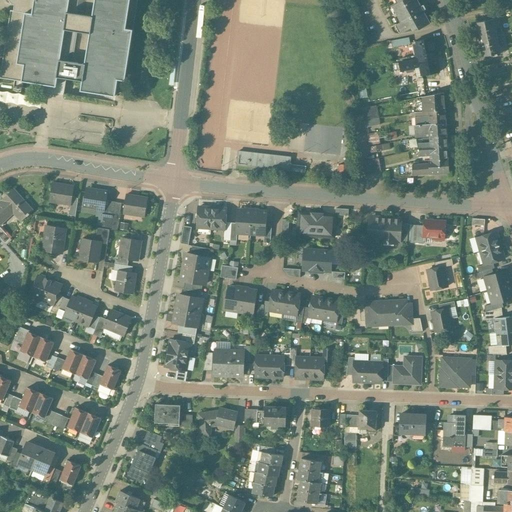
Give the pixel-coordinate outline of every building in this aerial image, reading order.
[(8,0),(12,4),(15,5),(15,7),(14,10),(11,9),(11,11),(1,78),(15,80),(44,85),(56,87),(57,76),(61,77),(66,78),(82,80),(81,90),(116,96),(118,79),(125,80),(137,0),(8,0)] [(417,0),(403,0),(399,2),(391,6),(392,7),(394,6),(397,13),(396,14),(400,22),(396,24),(397,25),(398,25),(403,33),(412,28),(413,30),(418,28),(419,30),(430,24),(424,11),(426,10),(423,5),(421,6),(417,0)] [(494,19),(476,23),(483,56),(501,53),(494,19)] [(409,38),(391,41),(392,48),(410,44),(409,38)] [(433,38),(415,42),(415,45),(413,46),(415,56),(418,55),(435,52),(433,38)] [(435,52),(418,55),(418,59),(420,68),(421,75),(439,72),(435,52)] [(418,59),(399,63),(400,71),(406,70),(407,72),(413,71),(413,69),(420,68),(418,59)] [(0,89),(0,101),(40,108),(42,96),(0,89)] [(444,93),(425,96),(425,103),(422,103),(423,112),(428,111),(445,110),(444,93)] [(376,106),(363,108),(366,121),(378,119),(376,106)] [(445,110),(428,111),(429,117),(415,118),(416,125),(446,124),(445,110)] [(378,119),(366,121),(367,128),(380,125),(378,119)] [(446,124),(416,125),(416,131),(426,130),(427,133),(430,133),(430,136),(427,136),(427,135),(417,136),(417,138),(423,138),(447,136),(446,124)] [(378,132),(367,134),(369,145),(380,143),(378,132)] [(447,136),(423,138),(423,143),(418,144),(418,150),(447,148),(447,136)] [(389,143),(369,147),(370,152),(390,149),(389,143)] [(447,148),(418,150),(418,157),(430,156),(430,161),(448,160),(447,148)] [(290,157),(238,151),(237,165),(283,170),(289,171),(290,164),(290,157)] [(381,171),(379,158),(372,160),(374,172),(381,171)] [(372,160),(364,161),(367,173),(374,172),(372,160)] [(430,161),(429,161),(429,164),(413,166),(413,174),(449,172),(448,160),(430,161)] [(306,166),(290,164),(289,171),(305,172),(306,166)] [(74,186),(52,183),(49,201),(70,205),(71,205),(72,197),(74,186)] [(108,191),(86,188),(83,207),(104,210),(105,210),(106,200),(108,191)] [(14,189),(3,199),(0,202),(0,219),(2,217),(4,219),(14,211),(13,209),(15,208),(24,217),(27,214),(28,215),(30,213),(29,212),(32,209),(14,189)] [(148,198),(126,194),(123,213),(145,217),(148,198)] [(78,198),(72,197),(71,205),(70,205),(69,215),(75,216),(78,198)] [(115,202),(106,200),(105,210),(104,210),(102,228),(110,229),(111,230),(112,220),(115,202)] [(122,203),(115,202),(112,220),(119,221),(122,203)] [(212,208),(198,207),(197,227),(211,228),(212,208)] [(226,209),(212,208),(211,228),(225,229),(225,222),(226,209)] [(247,210),(238,209),(237,223),(237,233),(251,234),(252,211),(247,211),(247,210)] [(266,211),(257,211),(257,212),(252,211),(251,234),(264,235),(265,235),(265,225),(266,211)] [(317,213),(299,212),(298,235),(316,236),(317,213)] [(336,214),(317,213),(316,236),(334,237),(336,215),(336,214)] [(389,242),(391,218),(381,217),(381,221),(380,235),(373,235),(372,241),(389,242)] [(391,218),(389,242),(400,243),(400,241),(401,223),(401,219),(391,218)] [(119,221),(112,220),(111,230),(117,231),(119,221)] [(381,221),(370,220),(369,234),(373,235),(380,235),(381,221)] [(445,222),(425,220),(424,223),(424,226),(424,236),(432,237),(434,239),(444,240),(445,222)] [(408,223),(401,223),(400,241),(407,241),(408,223)] [(66,228),(46,225),(42,250),(62,253),(66,228)] [(272,225),(265,225),(265,235),(264,235),(264,243),(270,243),(272,225)] [(424,226),(411,225),(410,243),(424,244),(424,236),(424,226)] [(192,227),(184,226),(181,243),(188,245),(192,227)] [(11,238),(1,227),(0,227),(0,236),(5,243),(11,238)] [(102,228),(98,227),(96,240),(101,241),(101,243),(107,244),(110,229),(102,228)] [(496,232),(477,238),(480,251),(500,245),(496,232)] [(141,240),(122,237),(119,258),(129,260),(138,261),(141,240)] [(96,240),(83,238),(79,260),(98,263),(101,243),(101,241),(96,240)] [(500,245),(480,251),(484,264),(493,262),(504,259),(500,245)] [(210,249),(192,246),(191,254),(209,257),(210,249)] [(318,250),(304,249),(303,270),(317,271),(318,250)] [(332,251),(318,250),(317,271),(331,272),(332,251)] [(191,254),(186,253),(184,266),(207,270),(210,257),(209,257),(191,254)] [(129,260),(119,258),(116,257),(115,263),(128,265),(129,260)] [(452,259),(434,262),(435,268),(443,266),(444,267),(453,265),(452,259)] [(484,264),(477,266),(479,272),(492,269),(494,268),(493,262),(484,264)] [(128,265),(115,263),(114,270),(119,271),(119,270),(132,272),(133,266),(128,265)] [(238,267),(222,265),(220,277),(236,279),(238,267)] [(207,270),(184,266),(181,280),(185,281),(203,284),(205,284),(207,270)] [(435,268),(428,270),(432,289),(447,286),(444,267),(443,266),(435,268)] [(301,269),(284,268),(289,276),(300,278),(301,269)] [(479,272),(477,273),(478,279),(484,277),(494,274),(492,269),(479,272)] [(132,272),(119,270),(119,271),(116,291),(133,294),(136,273),(132,272)] [(494,274),(484,277),(488,290),(510,284),(509,280),(510,279),(507,271),(494,274)] [(62,285),(38,275),(29,295),(53,304),(53,305),(58,294),(62,285)] [(203,284),(185,281),(184,289),(201,292),(203,284)] [(510,284),(488,290),(492,304),(502,301),(511,298),(511,288),(511,289),(510,284)] [(237,288),(229,286),(225,309),(239,312),(242,289),(237,288)] [(201,292),(184,289),(183,295),(200,298),(201,292)] [(247,290),(242,289),(239,312),(253,314),(256,290),(247,289),(247,290)] [(286,292),(273,290),(271,302),(269,310),(283,312),(286,292)] [(300,294),(286,292),(283,312),(297,315),(298,306),(300,294)] [(58,294),(53,305),(53,304),(50,311),(57,314),(59,309),(64,297),(58,294)] [(183,295),(179,294),(176,309),(199,314),(202,299),(200,298),(183,295)] [(79,299),(71,296),(70,299),(65,312),(63,316),(65,316),(64,317),(64,320),(72,323),(74,321),(74,320),(76,321),(85,299),(80,297),(79,299)] [(326,298),(312,296),(310,308),(309,317),(323,319),(326,298)] [(64,297),(59,309),(65,312),(70,299),(64,297)] [(340,301),(326,298),(323,319),(336,321),(338,312),(340,301)] [(91,301),(85,299),(76,321),(89,326),(94,315),(97,307),(90,304),(91,301)] [(406,300),(397,300),(397,302),(393,303),(393,301),(388,301),(389,325),(400,324),(400,319),(411,319),(412,319),(412,318),(411,304),(406,304),(406,300)] [(271,302),(265,301),(264,305),(262,316),(268,317),(269,310),(271,302)] [(382,303),(378,303),(377,301),(366,302),(366,303),(367,321),(378,320),(378,325),(389,325),(388,301),(382,301),(382,303)] [(454,301),(439,304),(440,310),(448,308),(455,307),(454,301)] [(502,301),(492,304),(484,306),(486,312),(502,307),(503,307),(502,301)] [(304,307),(298,306),(297,315),(296,322),(302,323),(304,307)] [(310,308),(304,307),(302,323),(308,324),(309,317),(310,308)] [(486,312),(484,312),(485,320),(494,319),(494,318),(503,317),(502,307),(486,312)] [(440,310),(432,312),(436,331),(454,328),(452,318),(449,316),(448,308),(440,310)] [(199,314),(176,309),(174,323),(179,324),(197,327),(199,314)] [(131,318),(111,310),(107,320),(104,327),(124,336),(131,318)] [(344,313),(338,312),(336,321),(335,328),(341,329),(344,313)] [(94,315),(89,326),(89,327),(95,329),(100,317),(94,315)] [(511,315),(503,317),(494,318),(494,319),(496,332),(511,330),(511,315)] [(107,320),(100,317),(95,329),(93,334),(97,336),(100,337),(104,327),(107,320)] [(420,318),(412,318),(412,319),(411,319),(412,331),(423,331),(420,318)] [(197,327),(179,324),(178,332),(196,335),(197,327)] [(30,330),(20,326),(14,340),(23,343),(28,331),(29,332),(30,330)] [(511,330),(496,332),(497,345),(497,346),(506,345),(511,344),(511,330)] [(29,332),(28,331),(23,343),(20,351),(33,356),(41,337),(29,332)] [(54,342),(41,337),(33,356),(46,362),(54,342)] [(191,343),(171,339),(169,346),(169,347),(168,352),(168,353),(188,356),(191,343)] [(506,345),(497,346),(497,345),(488,346),(489,354),(507,354),(506,345)] [(83,354),(70,349),(66,361),(62,369),(75,374),(83,354)] [(333,349),(324,349),(324,358),(324,367),(331,367),(331,356),(333,356),(333,349)] [(230,351),(215,350),(214,374),(229,375),(230,351)] [(244,351),(230,351),(229,375),(243,376),(243,370),(244,352),(244,351)] [(207,352),(204,370),(212,370),(213,352),(207,352)] [(188,356),(168,353),(167,359),(167,360),(166,367),(177,369),(186,370),(188,356)] [(96,360),(83,354),(75,374),(88,379),(91,371),(96,360)] [(51,355),(46,366),(52,369),(57,357),(51,355)] [(270,356),(256,355),(256,364),(255,376),(269,377),(270,356)] [(284,357),(270,356),(269,377),(283,377),(284,365),(284,357)] [(395,369),(394,369),(394,382),(394,383),(420,384),(421,357),(405,356),(404,369),(395,369)] [(57,357),(52,369),(59,371),(60,368),(62,369),(66,361),(57,357)] [(310,358),(296,357),(296,366),(295,378),(309,378),(310,358)] [(324,358),(310,358),(309,378),(323,379),(324,367),(324,358)] [(470,359),(442,358),(442,373),(441,373),(441,383),(443,386),(453,386),(469,386),(470,359)] [(511,360),(496,360),(496,374),(511,374),(511,360)] [(368,362),(354,361),(353,381),(368,382),(368,362)] [(382,362),(368,362),(368,382),(382,382),(382,362)] [(121,370),(108,365),(103,376),(100,384),(100,386),(102,387),(100,391),(109,395),(112,389),(113,389),(116,383),(118,383),(120,380),(118,378),(121,370)] [(186,370),(177,369),(175,380),(186,381),(188,370),(186,370)] [(97,374),(91,371),(88,379),(86,383),(93,385),(97,374)] [(103,376),(97,374),(93,385),(99,388),(100,386),(100,384),(103,376)] [(511,374),(496,374),(495,388),(504,389),(511,388),(511,374)] [(0,376),(0,398),(3,400),(11,381),(0,376)] [(22,399),(19,407),(32,412),(40,393),(27,387),(22,399)] [(53,398),(40,393),(32,412),(45,417),(53,398)] [(8,394),(4,405),(9,407),(14,396),(8,394)] [(22,399),(14,396),(9,407),(9,408),(17,411),(19,407),(22,399)] [(181,405),(156,404),(155,421),(178,423),(180,423),(180,414),(181,405)] [(285,407),(264,406),(264,410),(263,422),(263,424),(271,424),(271,425),(276,425),(276,424),(284,424),(285,407)] [(88,413),(76,407),(67,427),(80,432),(88,413)] [(328,409),(319,409),(319,407),(314,407),(314,408),(312,408),(312,425),(328,426),(328,409)] [(237,412),(220,408),(219,411),(217,423),(217,425),(232,429),(237,412)] [(264,410),(250,409),(250,421),(263,422),(264,410)] [(57,413),(50,410),(46,422),(52,424),(57,413)] [(376,411),(360,410),(360,415),(359,427),(375,428),(376,411)] [(219,411),(199,413),(200,420),(200,426),(199,433),(209,436),(210,431),(210,427),(210,425),(214,424),(217,423),(219,411)] [(63,415),(57,413),(52,424),(58,427),(63,415)] [(101,418),(88,413),(80,432),(93,437),(101,418)] [(192,414),(180,414),(180,423),(178,423),(178,426),(192,426),(192,414)] [(360,415),(347,414),(346,426),(359,427),(360,415)] [(425,415),(401,414),(401,424),(400,431),(401,431),(412,431),(424,432),(425,415)] [(465,415),(456,414),(456,416),(449,415),(448,422),(444,422),(443,445),(451,446),(452,442),(465,443),(465,434),(464,434),(465,415)] [(69,418),(63,415),(58,427),(64,430),(69,418)] [(491,415),(474,415),(473,428),(479,429),(491,430),(491,420),(491,415)] [(511,416),(505,416),(505,419),(504,427),(499,427),(499,420),(498,420),(491,420),(491,430),(504,430),(510,431),(511,430),(511,416)] [(401,424),(393,424),(393,434),(401,434),(401,431),(400,431),(401,424)] [(511,430),(510,431),(510,434),(504,434),(503,444),(511,444),(511,430)] [(162,436),(151,431),(148,440),(158,445),(160,442),(162,436)] [(356,433),(345,432),(345,447),(356,447),(356,433)] [(473,434),(465,434),(465,443),(465,446),(472,446),(473,435),(473,434)] [(14,441),(1,436),(0,438),(0,453),(8,456),(12,447),(14,441)] [(144,439),(143,438),(141,443),(140,443),(137,450),(138,450),(132,465),(131,465),(127,476),(147,484),(158,457),(154,456),(156,450),(160,452),(164,443),(160,442),(158,445),(148,440),(144,439)] [(41,448),(27,442),(22,454),(18,463),(19,463),(32,468),(41,448)] [(12,447),(8,456),(6,460),(12,462),(17,452),(18,449),(12,447)] [(54,453),(41,448),(32,468),(45,474),(46,474),(49,466),(54,453)] [(281,454),(262,451),(260,461),(278,464),(279,464),(281,454)] [(12,462),(11,465),(17,467),(19,463),(18,463),(22,454),(17,452),(12,462)] [(343,456),(333,455),(332,464),(343,465),(343,456)] [(319,460),(301,457),(299,468),(318,471),(319,460)] [(81,465),(68,460),(60,479),(73,485),(76,479),(78,478),(79,475),(78,473),(81,465)] [(260,461),(257,461),(255,460),(254,471),(255,471),(257,471),(275,474),(276,475),(278,464),(260,461)] [(55,468),(49,466),(46,474),(45,474),(44,479),(49,481),(50,480),(55,468)] [(355,466),(345,466),(345,476),(355,476),(355,466)] [(61,471),(55,468),(50,480),(56,482),(61,471)] [(318,471),(299,468),(297,478),(300,479),(316,481),(318,471)] [(485,468),(472,468),(471,485),(484,485),(485,468)] [(511,469),(508,469),(508,472),(502,472),(502,473),(502,481),(502,482),(511,482),(511,469)] [(275,474),(257,471),(255,481),(273,484),(274,484),(275,474)] [(316,481),(300,479),(299,489),(317,492),(319,482),(316,481)] [(255,481),(254,481),(252,492),(271,495),(273,484),(255,481)] [(471,485),(460,484),(460,501),(465,501),(470,501),(471,485)] [(484,485),(471,485),(470,501),(483,502),(484,485)] [(59,511),(64,502),(32,489),(25,504),(35,508),(44,511),(59,511)] [(317,492),(299,489),(297,500),(316,503),(317,492)] [(511,489),(501,489),(500,503),(504,503),(511,503),(511,489)] [(139,498),(121,491),(116,501),(119,502),(135,509),(139,498)] [(239,511),(245,501),(229,494),(223,507),(234,511),(239,511)] [(145,501),(139,498),(135,509),(137,510),(141,511),(145,501)] [(166,504),(154,498),(151,505),(163,511),(166,504)] [(483,502),(470,501),(469,511),(482,511),(483,505),(483,502)] [(135,509),(119,502),(115,511),(136,511),(137,510),(135,509)] [(511,511),(511,503),(504,503),(504,506),(496,505),(494,505),(493,508),(496,508),(495,511),(511,511)]
